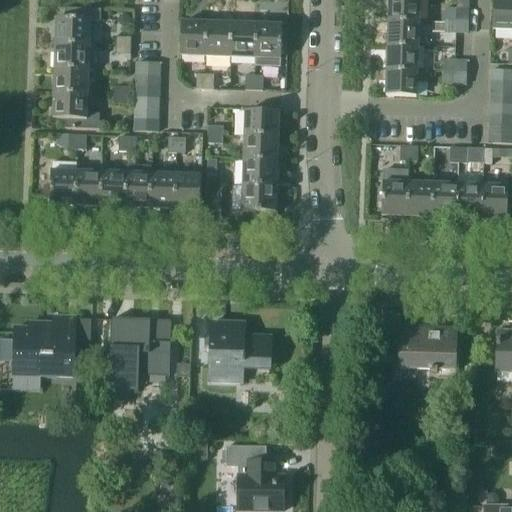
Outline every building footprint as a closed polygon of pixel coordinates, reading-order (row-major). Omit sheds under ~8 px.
[(417,24),(417,0),(387,0),(387,23),(417,24)] [(511,2),(493,2),(492,1),(491,31),(511,31),(511,2)] [(456,23),(456,10),(444,10),(444,23),(456,23)] [(468,10),(467,10),(456,10),(456,23),(455,35),(467,36),(468,10)] [(99,12),(63,11),(63,21),(55,21),(55,46),(89,47),(89,23),(99,24),(99,12)] [(416,49),(417,24),(387,23),(386,48),(416,49)] [(455,35),(456,23),(444,23),(443,35),(455,35)] [(206,26),(181,25),(180,57),(205,58),(206,26)] [(230,59),(231,27),(206,26),(205,58),(230,59)] [(256,60),(257,27),(231,27),(230,59),(256,60)] [(279,61),(280,28),(257,27),(256,60),(279,61)] [(115,48),(130,49),(131,39),(115,39),(115,48)] [(88,72),(89,47),(55,46),(54,71),(88,72)] [(130,57),(130,49),(115,48),(115,56),(130,57)] [(416,72),(416,49),(386,48),(385,73),(426,74),(426,73),(416,72)] [(454,75),(454,62),(442,61),(442,75),(454,75)] [(454,62),(454,75),(453,87),(466,88),(466,62),(454,62)] [(135,77),(158,77),(159,65),(136,64),(135,77)] [(87,97),(88,72),(54,71),(53,96),(87,97)] [(511,85),(511,72),(491,72),(490,85),(511,85)] [(426,74),(385,73),(385,97),(415,98),(415,83),(425,84),(426,74)] [(453,87),(454,75),(442,75),(442,87),(453,87)] [(204,92),(205,76),(196,76),(195,91),(204,92)] [(213,92),(213,91),(213,77),(205,76),(204,92),(213,92)] [(158,88),(158,77),(135,77),(135,88),(158,88)] [(254,93),(255,78),(245,78),(244,93),(254,93)] [(262,93),(262,78),(255,78),(254,93),(262,93)] [(511,97),(511,85),(490,85),(490,96),(511,97)] [(113,98),(129,99),(129,89),(113,88),(113,98)] [(158,100),(158,88),(135,88),(135,99),(158,100)] [(86,116),(87,97),(53,96),(52,121),(64,121),(64,130),(99,132),(99,116),(86,116)] [(511,108),(511,97),(490,96),(490,108),(511,108)] [(129,106),(129,99),(113,98),(113,106),(129,106)] [(157,110),(158,100),(135,99),(134,110),(157,110)] [(511,119),(511,108),(490,108),(489,118),(511,119)] [(157,122),(157,110),(134,110),(134,122),(157,122)] [(277,140),(278,114),(245,113),(244,138),(277,140)] [(511,130),(511,119),(489,118),(489,130),(511,130)] [(156,134),(157,122),(134,122),(134,133),(156,134)] [(207,137),(223,137),(223,129),(207,128),(207,137)] [(511,146),(511,137),(511,130),(489,130),(488,146),(511,146)] [(77,152),(78,137),(68,137),(68,152),(77,152)] [(78,137),(77,152),(85,152),(86,138),(78,137)] [(222,146),(223,137),(207,137),(207,146),(222,146)] [(276,164),(277,140),(244,138),(243,163),(276,164)] [(127,154),(127,139),(118,139),(118,154),(127,154)] [(127,139),(127,154),(135,155),(136,139),(127,139)] [(176,156),(177,141),(167,140),(167,155),(176,156)] [(177,141),(176,156),(185,156),(185,141),(177,141)] [(408,164),(409,148),(399,148),(399,163),(408,164)] [(409,148),(408,164),(417,164),(417,149),(409,148)] [(459,165),(459,150),(449,150),(449,165),(459,165)] [(459,150),(459,165),(466,166),(467,150),(459,150)] [(482,151),(482,166),(491,166),(492,151),(482,151)] [(275,190),(276,164),(243,163),(242,188),(275,190)] [(124,176),(102,175),(100,208),(125,209),(126,167),(125,167),(124,176)] [(126,167),(125,209),(151,210),(152,176),(150,176),(150,168),(126,167)] [(75,208),(76,174),(50,173),(49,207),(75,208)] [(100,208),(102,175),(76,174),(75,208),(100,208)] [(174,211),(175,177),(152,176),(151,210),(174,211)] [(175,177),(174,211),(199,212),(200,178),(175,177)] [(206,187),(221,188),(221,178),(206,178),(206,187)] [(406,219),(407,185),(382,184),(381,218),(406,219)] [(431,219),(433,186),(407,185),(406,219),(431,219)] [(457,220),(458,187),(433,186),(431,219),(457,220)] [(220,213),(221,188),(206,187),(205,212),(220,213)] [(481,221),(482,188),(458,187),(457,220),(481,221)] [(275,214),(275,190),(242,188),(241,213),(275,214)] [(482,188),(481,221),(506,222),(507,189),(482,188)] [(13,370),(13,378),(38,379),(71,380),(74,320),(53,320),(53,326),(28,325),(28,331),(15,331),(13,370)] [(108,376),(108,390),(134,390),(134,377),(169,379),(171,323),(110,321),(108,376)] [(268,339),(242,338),(243,326),(211,325),(210,339),(204,338),(204,349),(210,349),(209,385),(241,386),(241,371),(267,372),(268,339)] [(398,330),(397,371),(429,372),(429,374),(436,374),(436,379),(455,380),(455,373),(457,332),(398,330)] [(511,334),(497,334),(495,373),(511,373),(511,334)] [(203,421),(203,436),(218,436),(218,421),(203,421)] [(282,511),(282,509),(286,507),(287,492),(283,490),(283,478),(274,478),(274,463),(265,463),(265,449),(225,448),(225,469),(237,469),(236,511),(282,511)] [(495,448),(492,452),(492,456),(495,459),(500,459),(503,456),(502,451),(499,448),(495,448)] [(147,455),(147,470),(175,470),(176,456),(147,455)]
